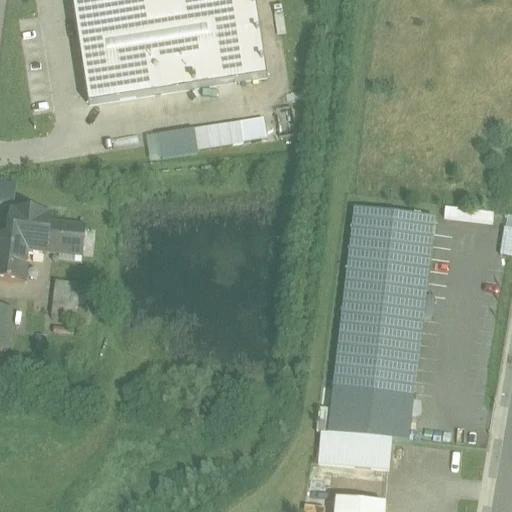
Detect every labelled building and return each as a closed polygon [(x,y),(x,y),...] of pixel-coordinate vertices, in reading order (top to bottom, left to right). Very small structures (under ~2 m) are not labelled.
[(115,0),(74,6),(89,107),(267,80),(254,0),(115,0)] [(241,124),(195,131),(198,153),(244,146),(241,124)] [(195,131),(158,137),(162,161),(199,156),(198,153),(195,131)] [(52,217),(13,212),(10,238),(31,240),(29,254),(47,256),(48,253),(45,252),(49,225),(51,225),(52,217)] [(434,221),(353,213),(333,389),(415,399),(434,221)] [(51,225),(49,225),(45,252),(48,253),(84,257),(88,230),(51,225)] [(10,238),(0,236),(0,282),(26,285),(29,254),(31,240),(10,238)] [(81,286),(57,283),(53,320),(76,323),(81,286)] [(13,312),(0,310),(0,349),(9,351),(13,312)] [(386,511),(387,507),(338,502),(336,511),(386,511)]
